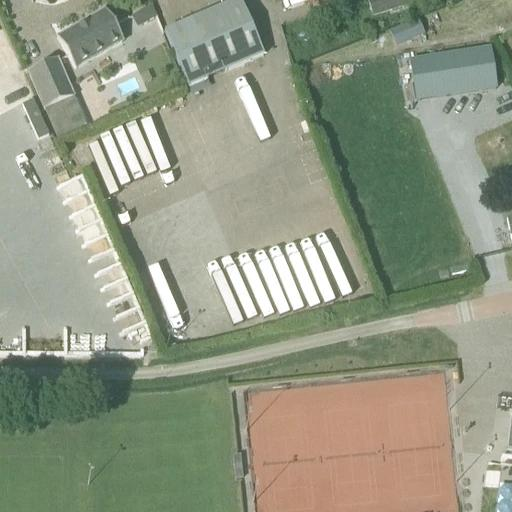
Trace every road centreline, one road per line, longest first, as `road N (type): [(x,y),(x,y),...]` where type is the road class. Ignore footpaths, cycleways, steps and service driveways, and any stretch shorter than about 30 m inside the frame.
road 1 (unclassified): [(0,370),(129,374),(345,336)]
road 2 (residential): [(345,336),(511,303)]
